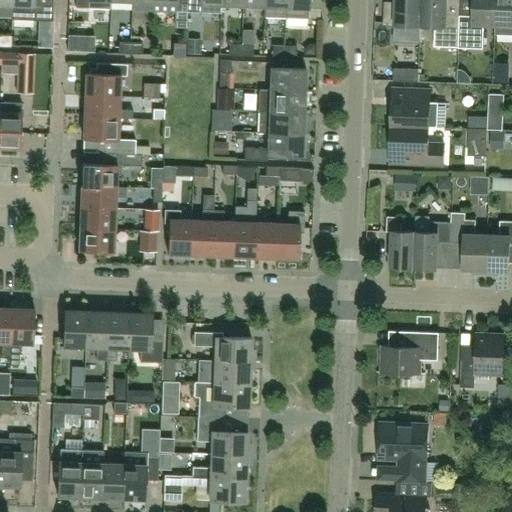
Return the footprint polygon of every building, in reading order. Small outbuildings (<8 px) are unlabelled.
[(12,0),(12,5),(12,19),(51,21),(52,0),(12,0)] [(110,0),(76,0),(76,8),(110,9),(111,1),(110,0)] [(153,0),(132,0),(132,2),(132,10),(153,11),(153,0)] [(188,12),(188,4),(187,0),(153,0),(153,11),(188,12)] [(187,0),(188,4),(188,12),(221,13),(221,5),(221,0),(187,0)] [(264,0),(265,7),(264,17),(286,18),(286,0),(264,0)] [(308,19),(308,0),(286,0),(286,18),(308,19)] [(395,29),(395,41),(420,42),(421,26),(421,0),(396,0),(397,1),(395,29)] [(421,0),(421,26),(435,26),(434,47),(459,47),(459,31),(460,16),(446,16),(446,0),(421,0)] [(496,25),(496,0),(473,0),(473,16),(460,15),(460,16),(459,31),(459,47),(483,48),(484,25),(496,25)] [(511,0),(496,0),(496,25),(495,34),(511,35),(511,0)] [(0,46),(11,47),(11,36),(0,36),(0,46)] [(119,42),(118,54),(130,54),(131,43),(119,42)] [(143,43),(131,43),(130,54),(142,54),(143,43)] [(241,55),(241,44),(229,44),(229,55),(241,55)] [(241,44),(241,55),(253,56),(253,45),(241,44)] [(284,57),(285,46),(273,45),(272,57),(284,57)] [(285,46),(284,57),(296,57),(297,46),(285,46)] [(33,94),(34,54),(18,53),(17,93),(33,94)] [(231,73),(231,61),(220,60),(220,73),(231,73)] [(86,73),(85,95),(120,97),(121,74),(126,75),(127,65),(96,63),(95,73),(86,73)] [(271,68),(270,90),(305,91),(306,69),(271,68)] [(419,69),(394,68),(394,81),(418,82),(419,69)] [(151,98),(160,98),(160,84),(152,84),(151,98)] [(494,98),(506,97),(506,84),(493,84),(494,98)] [(392,126),(429,127),(429,128),(445,128),(446,103),(430,102),(431,90),(393,89),(392,126)] [(259,111),(269,111),(304,113),(305,91),(270,90),(260,90),(259,111)] [(84,117),(119,118),(133,119),(133,110),(119,109),(120,97),(85,95),(84,117)] [(0,112),(0,147),(20,148),(22,103),(1,102),(0,112)] [(304,113),(269,111),(259,111),(258,133),(268,133),(303,135),(304,113)] [(83,139),(94,139),(94,152),(114,153),(142,154),(150,154),(150,147),(136,147),(136,141),(118,140),(119,118),(84,117),(83,139)] [(429,127),(392,126),(390,163),(444,165),(445,144),(429,144),(429,128),(429,127)] [(470,129),(470,153),(486,153),(486,129),(470,129)] [(268,155),(303,157),(303,135),(268,133),(268,149),(245,148),(244,160),(268,161),(268,155)] [(82,163),(81,185),(116,187),(117,175),(121,175),(122,165),(141,166),(142,154),(114,153),(113,165),(98,164),(82,163)] [(236,174),(237,166),(223,165),(222,174),(236,174)] [(163,166),(162,183),(175,183),(176,166),(163,166)] [(193,167),(193,176),(207,176),(207,168),(193,167)] [(280,167),(266,167),(266,176),(279,176),(280,167)] [(302,168),(280,167),(279,176),(279,181),(302,181),(302,168)] [(416,173),(395,172),(395,189),(415,190),(416,173)] [(80,207),(116,208),(116,197),(126,197),(126,187),(116,187),(81,185),(80,207)] [(162,202),(162,188),(153,188),(153,202),(162,202)] [(235,221),(233,256),(255,257),(256,222),(255,222),(256,201),(257,188),(247,188),(247,200),(246,208),(235,207),(235,221)] [(80,229),(115,230),(116,208),(80,207),(80,229)] [(191,220),(180,219),(180,210),(164,209),(164,223),(169,224),(168,254),(190,255),(191,220)] [(212,256),(213,221),(213,210),(202,210),(202,220),(191,220),(190,255),(212,256)] [(224,221),(224,211),(213,210),(213,221),(212,256),(233,256),(235,221),(224,221)] [(288,223),(278,223),(276,258),(299,259),(300,233),(304,233),(305,212),(288,211),(288,223)] [(486,274),(488,234),(476,234),(476,220),(465,219),(465,211),(452,211),(452,222),(451,242),(464,242),(463,269),(474,270),(474,274),(486,274)] [(414,268),(416,231),(402,231),(403,217),(388,216),(387,232),(392,232),(391,267),(414,268)] [(416,216),(416,231),(414,268),(437,268),(438,241),(451,242),(452,222),(430,221),(430,216),(416,216)] [(158,217),(149,217),(148,231),(157,231),(158,217)] [(500,235),(488,234),(486,274),(498,275),(498,271),(509,271),(510,245),(511,245),(511,221),(500,221),(500,235)] [(278,223),(256,222),(255,257),(276,258),(278,223)] [(79,251),(114,252),(115,230),(80,229),(79,251)] [(156,252),(157,231),(142,231),(142,251),(156,252)] [(10,357),(11,351),(11,343),(12,308),(0,307),(0,342),(2,343),(1,357),(10,357)] [(12,308),(11,343),(22,344),(33,344),(35,309),(12,308)] [(85,348),(87,311),(64,310),(63,347),(85,348)] [(96,360),(106,361),(108,312),(87,311),(85,348),(97,348),(96,360)] [(117,349),(128,349),(130,313),(108,312),(106,361),(117,361),(117,349)] [(151,338),(152,313),(130,313),(128,349),(140,350),(140,362),(162,363),(163,339),(151,338)] [(438,360),(439,333),(407,331),(407,347),(383,346),(382,373),(420,374),(420,360),(438,360)] [(215,359),(255,361),(255,350),(251,350),(251,338),(225,337),(225,333),(194,332),(194,346),(215,347),(215,359)] [(505,335),(477,334),(476,359),(462,359),(460,387),(475,388),(475,379),(489,380),(490,374),(503,374),(505,335)] [(11,343),(11,351),(10,357),(10,365),(19,366),(20,352),(22,344),(11,343)] [(199,359),(198,382),(214,382),(250,384),(250,370),(254,371),(255,361),(215,359),(199,359)] [(162,371),(162,379),(174,380),(174,372),(162,371)] [(0,395),(17,395),(17,376),(0,376),(0,395)] [(199,417),(222,417),(223,417),(224,406),(249,407),(250,384),(214,382),(198,382),(195,382),(195,397),(200,397),(199,405),(199,417)] [(71,397),(84,398),(84,387),(71,387),(71,397)] [(135,399),(133,412),(156,417),(159,404),(135,399)] [(114,402),(114,413),(126,413),(126,403),(114,402)] [(71,414),(83,415),(83,404),(53,403),(52,426),(64,426),(64,414),(71,415),(71,414)] [(83,404),(83,415),(82,419),(99,420),(100,405),(83,404)] [(198,417),(197,441),(212,442),(211,455),(251,456),(251,444),(247,444),(248,432),(221,431),(222,417),(199,417),(198,417)] [(379,458),(399,459),(398,480),(426,481),(427,460),(428,424),(380,422),(379,458)] [(34,440),(0,438),(0,485),(20,487),(21,475),(33,475),(34,440)] [(59,461),(57,496),(80,497),(82,450),(61,449),(60,461),(59,461)] [(103,450),(82,450),(80,497),(101,498),(103,462),(103,450)] [(124,451),(124,463),(123,499),(145,500),(146,480),(158,481),(159,457),(148,456),(148,452),(124,451)] [(192,467),(192,476),(200,476),(246,478),(247,465),(251,465),(251,456),(211,455),(211,467),(192,467)] [(101,498),(123,499),(124,463),(103,462),(101,498)] [(200,476),(192,476),(182,476),(164,475),(163,500),(182,501),(182,485),(197,486),(210,486),(209,500),(245,501),(246,478),(200,476)] [(464,484),(432,483),(431,496),(463,498),(464,484)] [(426,508),(426,496),(396,495),(396,493),(378,493),(376,511),(430,511),(431,509),(426,508)]
